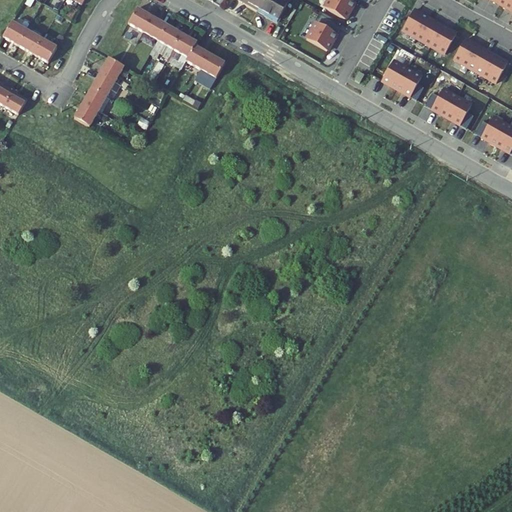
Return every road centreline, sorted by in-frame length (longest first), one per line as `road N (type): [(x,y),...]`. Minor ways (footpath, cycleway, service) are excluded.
road 1 (residential): [(332,88),(511,191)]
road 2 (residential): [(178,0),(332,88)]
road 3 (residential): [(0,60),(58,93),(111,0)]
